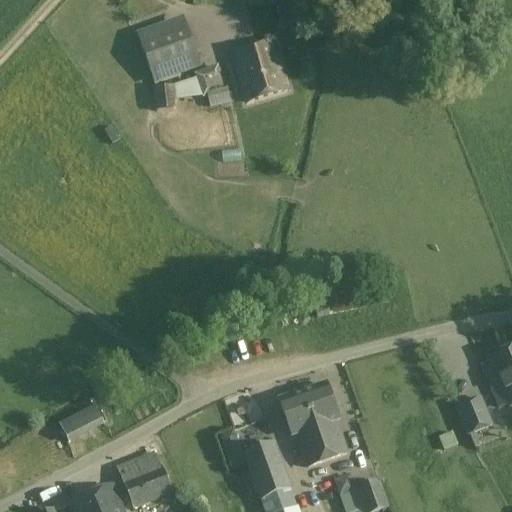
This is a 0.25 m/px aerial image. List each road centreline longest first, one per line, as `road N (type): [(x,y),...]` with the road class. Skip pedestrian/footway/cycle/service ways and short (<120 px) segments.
road 1 (residential): [(0,506),(205,396),(253,379)]
road 2 (unclassified): [(511,316),(253,379)]
